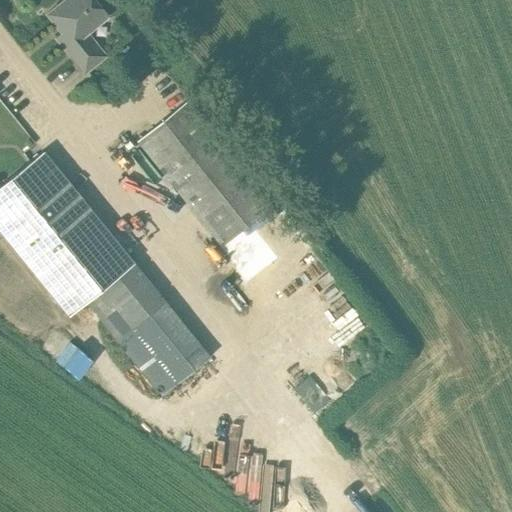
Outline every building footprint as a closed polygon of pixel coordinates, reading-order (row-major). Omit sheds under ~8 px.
[(108,16),(94,0),(63,0),(46,14),(56,27),(59,24),(64,30),(55,38),(65,51),(68,48),(87,71),(106,56),(87,33),(108,16)] [(271,205),(188,100),(137,141),(221,246),(271,205)] [(133,263),(42,151),(0,185),(0,230),(69,315),(133,263)] [(297,388),(316,413),(332,402),(313,376),(297,388)] [(271,477),(258,498),(269,504),(281,483),(271,477)]
